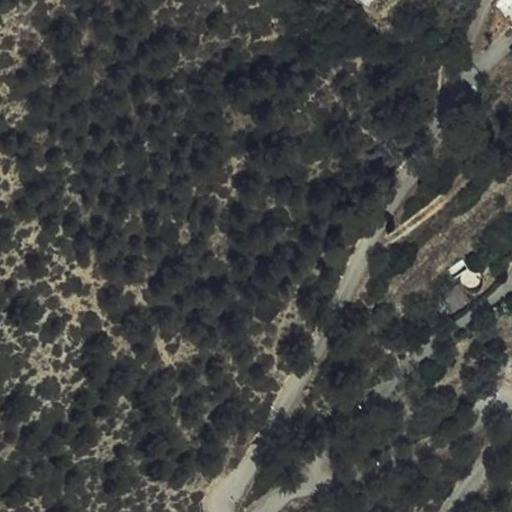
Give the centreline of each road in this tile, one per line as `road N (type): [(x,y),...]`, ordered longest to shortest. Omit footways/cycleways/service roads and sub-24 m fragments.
road 1 (motorway): [(234,511),(103,235),(30,0)]
road 2 (motorway): [(0,67),(32,177),(102,357),(178,511)]
